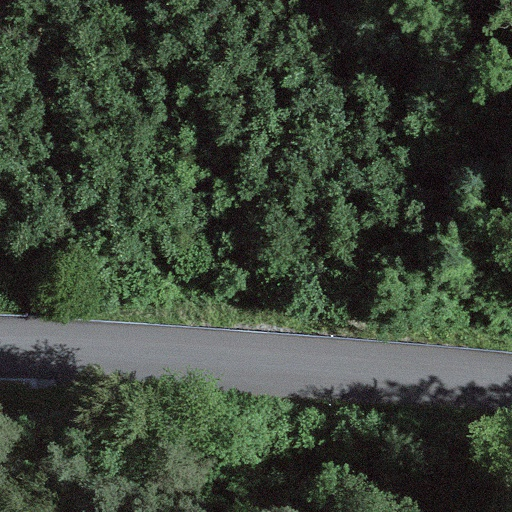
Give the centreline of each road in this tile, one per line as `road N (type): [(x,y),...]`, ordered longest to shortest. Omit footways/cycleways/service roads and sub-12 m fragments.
road 1 (tertiary): [(0,345),(511,380)]
road 2 (track): [(0,419),(329,482),(392,511)]
